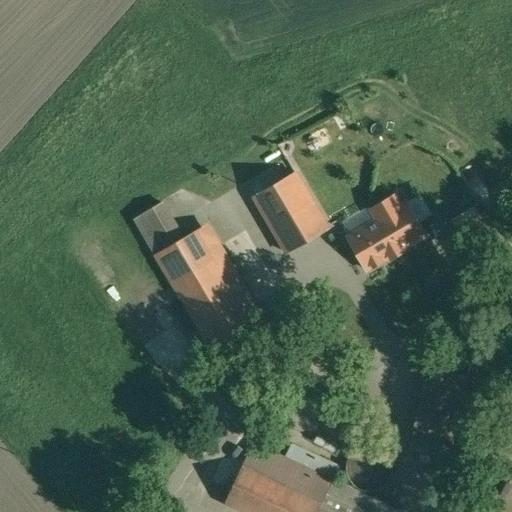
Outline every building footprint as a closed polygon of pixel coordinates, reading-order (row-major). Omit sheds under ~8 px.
[(392,166),(379,142),(325,173),(338,197),(392,166)] [(456,196),(432,208),(454,253),(478,242),(456,196)] [(289,202),(256,220),(304,311),(338,293),(289,202)] [(340,288),(414,249),(391,207),(318,246),(340,288)] [(260,355),(201,255),(161,278),(220,378),(260,355)] [(467,401),(428,394),(412,471),(451,479),(467,401)] [(361,448),(356,481),(389,486),(395,454),(361,448)] [(341,511),(346,498),(256,467),(240,511),(341,511)]
